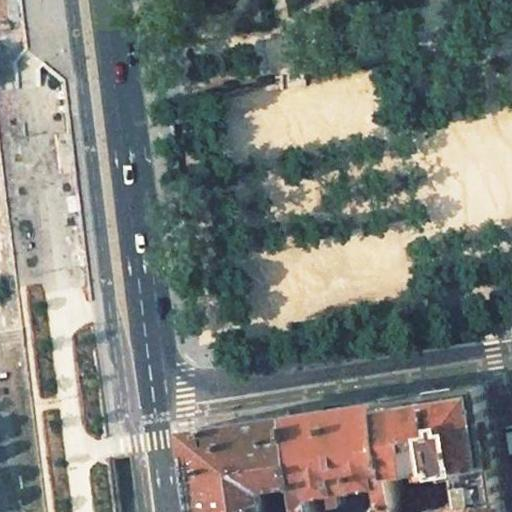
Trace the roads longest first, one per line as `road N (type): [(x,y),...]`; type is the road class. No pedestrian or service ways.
road 1 (primary): [(109,0),(151,391)]
road 2 (residential): [(151,391),(511,346)]
road 3 (primary): [(151,391),(168,511)]
